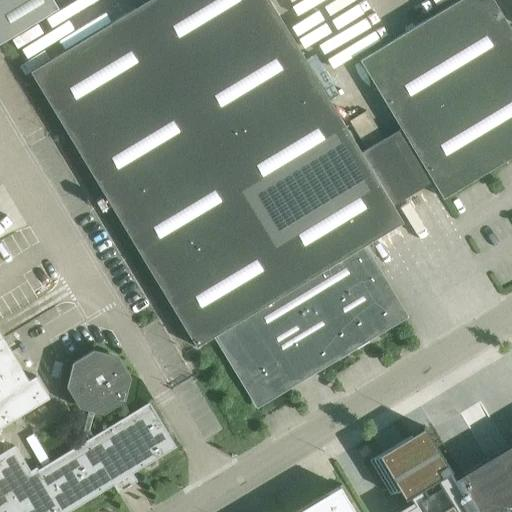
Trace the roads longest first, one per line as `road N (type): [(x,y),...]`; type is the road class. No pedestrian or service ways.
road 1 (unclassified): [(195,511),(511,320)]
road 2 (unknown): [(229,491),(71,246)]
road 3 (unknown): [(71,246),(0,136)]
